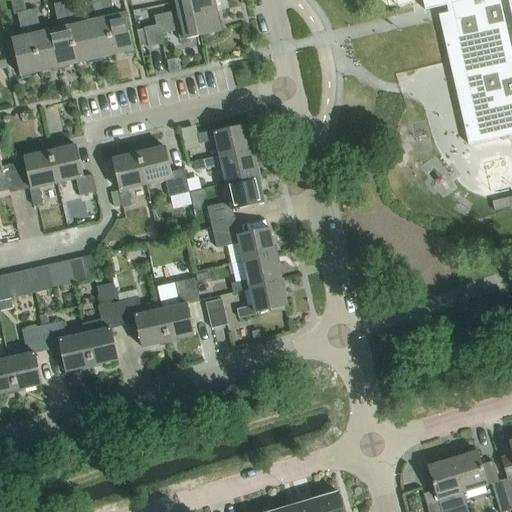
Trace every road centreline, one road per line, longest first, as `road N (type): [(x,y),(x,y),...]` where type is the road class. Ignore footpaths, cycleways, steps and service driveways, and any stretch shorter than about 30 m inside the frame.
road 1 (residential): [(0,448),(345,335)]
road 2 (residential): [(345,335),(291,87)]
road 3 (residential): [(152,511),(371,445)]
road 4 (unclassified): [(89,133),(291,87)]
road 5 (residential): [(371,445),(511,404)]
